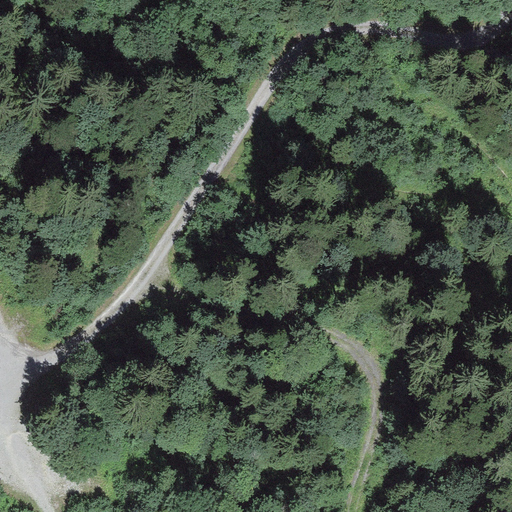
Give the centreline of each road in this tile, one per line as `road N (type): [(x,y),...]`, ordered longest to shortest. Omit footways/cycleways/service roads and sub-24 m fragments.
road 1 (track): [(0,383),(144,276),(275,81),(308,48),(357,30),(499,38)]
road 2 (track): [(144,276),(345,340),(368,361),(376,385),(353,511)]
